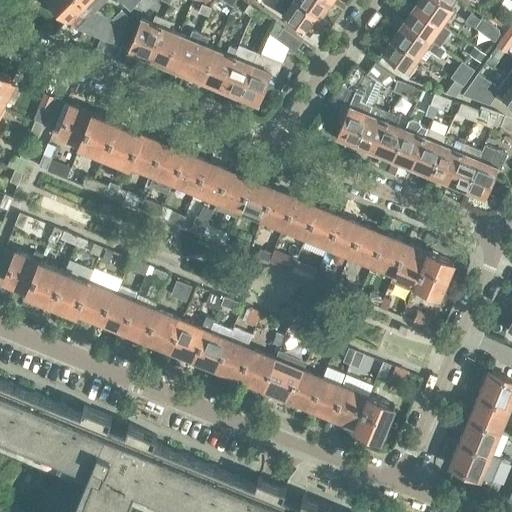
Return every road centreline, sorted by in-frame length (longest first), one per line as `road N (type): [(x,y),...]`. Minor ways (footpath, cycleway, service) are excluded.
road 1 (residential): [(0,328),(399,484)]
road 2 (residential): [(280,151),(0,32)]
road 3 (residential): [(399,484),(500,237)]
road 4 (residential): [(500,237),(280,151)]
road 5 (residential): [(280,151),(386,0)]
